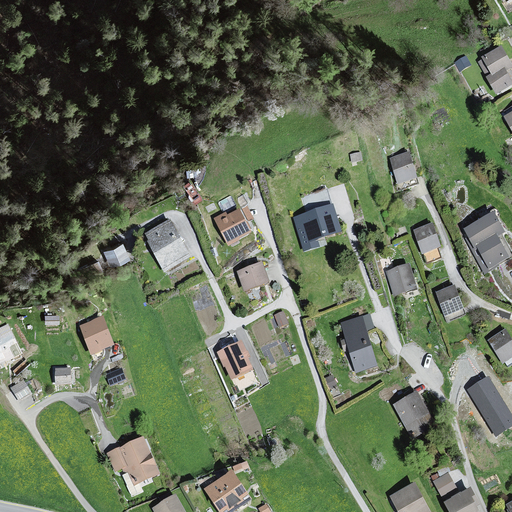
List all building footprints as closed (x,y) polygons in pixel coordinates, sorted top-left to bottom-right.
[(511,63),(504,50),(485,61),(494,77),(487,81),(498,98),(511,89),(511,76),(510,73),(511,72),(511,63)] [(364,154),(353,157),(355,167),(367,164),(364,154)] [(412,156),(393,161),(400,187),(420,181),(412,156)] [(247,202),(242,205),(248,216),(253,213),(247,202)] [(337,206),(295,219),(304,249),(346,236),(337,206)] [(228,215),(215,223),(232,252),(257,238),(243,213),(231,220),(228,215)] [(499,218),(467,234),(476,251),(481,249),(494,274),(511,264),(511,256),(503,240),(509,237),(499,218)] [(173,225),(148,239),(169,276),(194,262),(173,225)] [(435,226),(416,233),(424,256),(443,249),(435,226)] [(124,245),(105,253),(111,268),(130,260),(124,245)] [(265,265),(239,275),(247,296),(273,286),(265,265)] [(389,275),(396,300),(421,293),(413,268),(389,275)] [(458,288),(438,295),(447,319),(466,313),(458,288)] [(285,315),(276,319),(282,331),(290,327),(285,315)] [(109,323),(84,332),(94,360),(119,351),(109,323)] [(0,371),(26,360),(10,328),(0,332),(0,371)] [(368,332),(346,338),(356,376),(379,370),(368,332)] [(511,338),(508,332),(490,343),(506,368),(511,363),(511,338)] [(246,345),(220,356),(233,384),(258,373),(246,345)] [(123,365),(106,371),(110,383),(128,377),(123,365)] [(57,383),(74,382),(73,366),(56,367),(57,383)] [(497,435),(511,425),(511,407),(490,372),(467,386),(497,435)] [(25,384),(13,390),(20,403),(32,397),(25,384)] [(422,397),(396,409),(412,443),(438,431),(422,397)] [(147,440),(108,457),(115,474),(127,469),(135,487),(162,475),(147,440)] [(237,471),(207,491),(220,511),(230,511),(254,497),(237,471)] [(450,475),(433,482),(440,498),(457,490),(450,475)] [(433,511),(420,485),(393,498),(399,511),(433,511)] [(478,511),(470,495),(447,506),(449,511),(478,511)] [(187,511),(180,497),(156,510),(156,511),(187,511)]
